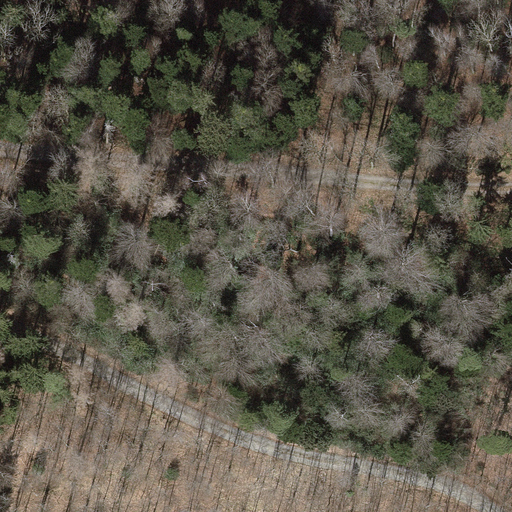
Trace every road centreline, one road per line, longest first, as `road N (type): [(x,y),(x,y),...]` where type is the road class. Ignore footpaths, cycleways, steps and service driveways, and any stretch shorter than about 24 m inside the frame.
road 1 (track): [(0,327),(272,452),(413,483),(494,511)]
road 2 (track): [(511,182),(464,186),(0,145)]
road 3 (track): [(132,0),(70,52),(0,77)]
